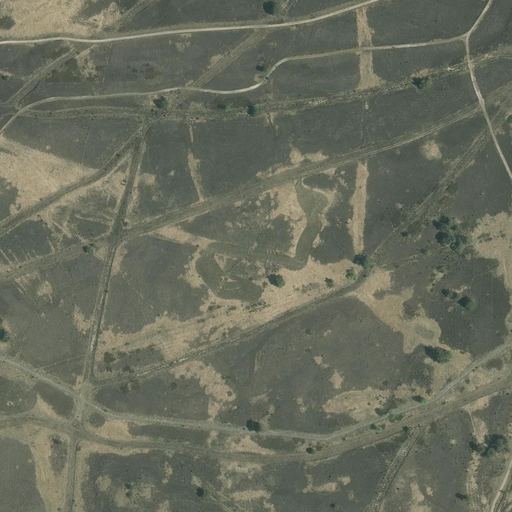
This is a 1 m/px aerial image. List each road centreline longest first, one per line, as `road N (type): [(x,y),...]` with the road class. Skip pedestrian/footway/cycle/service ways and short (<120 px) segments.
road 1 (unknown): [(466,35),(288,58),(259,84),(226,91),(54,97),(22,109),(0,132)]
road 2 (track): [(374,0),(271,26),(0,43)]
road 3 (unknown): [(511,175),(473,80),(466,35)]
